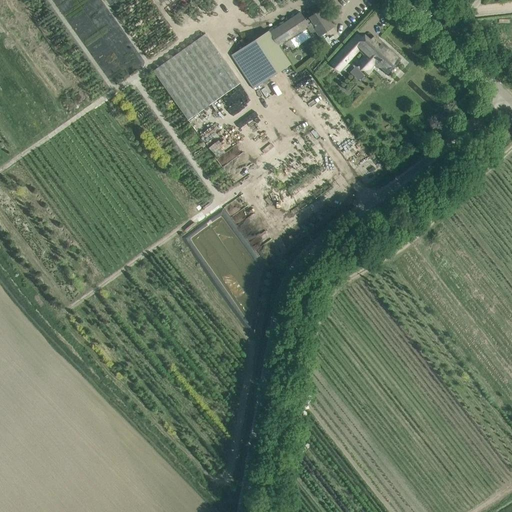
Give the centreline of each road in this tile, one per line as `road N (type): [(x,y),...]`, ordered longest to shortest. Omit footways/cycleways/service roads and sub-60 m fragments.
road 1 (unclassified): [(241,511),(292,268),(504,92)]
road 2 (track): [(511,146),(406,245),(328,298)]
road 3 (tertiary): [(504,92),(404,0)]
